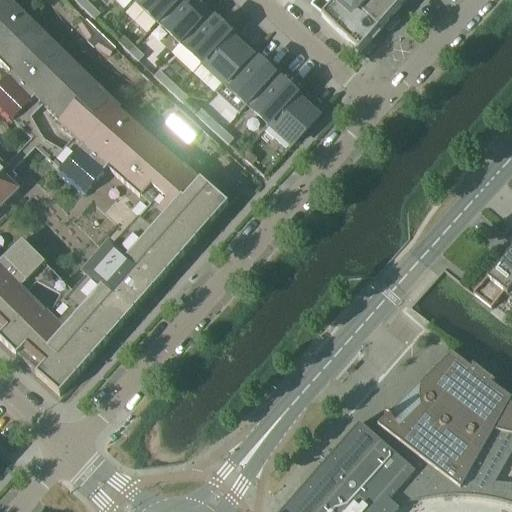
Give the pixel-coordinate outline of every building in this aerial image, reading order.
[(178,176),(183,170),(174,161),(120,113),(121,112),(6,0),(0,0),(0,66),(9,76),(10,75),(12,77),(0,89),(0,113),(12,125),(12,124),(35,101),(43,108),(60,125),(57,128),(74,142),(82,149),(60,174),(60,175),(84,196),(85,197),(107,172),(139,200),(151,188),(160,196),(170,184),(169,184),(177,175),(178,176)] [(90,7),(82,0),(71,0),(84,13),(90,7)] [(157,25),(181,0),(139,0),(135,4),(157,25)] [(181,0),(157,25),(179,46),(211,12),(198,0),(181,0)] [(336,0),(339,2),(321,23),(359,56),(407,0),(336,0)] [(100,17),(90,7),(84,13),(94,23),(100,17)] [(201,67),(233,32),(211,12),(179,46),(201,67)] [(87,24),(79,30),(87,42),(91,39),(92,40),(98,46),(99,47),(96,51),(108,58),(109,59),(114,51),(87,24)] [(233,32),(201,67),(223,88),(255,53),(233,32)] [(134,49),(123,39),(118,45),(128,55),(134,49)] [(144,59),(134,49),(128,55),(138,65),(144,59)] [(245,108),(277,73),(255,53),(223,88),(245,108)] [(268,129),(300,93),(277,73),(245,108),(268,129)] [(178,91),(159,74),(153,79),(173,97),(178,91)] [(188,101),(178,91),(173,97),(183,107),(188,101)] [(291,149),(323,114),(300,93),(268,129),(291,149)] [(223,132),(213,123),(207,129),(218,138),(223,132)] [(233,142),(223,132),(218,138),(228,148),(233,142)] [(256,162),(246,153),(240,159),(251,168),(256,162)] [(144,215),(113,249),(109,245),(80,278),(85,282),(72,296),(51,320),(50,319),(25,295),(21,291),(44,268),(45,267),(21,243),(16,249),(0,264),(0,210),(17,194),(18,193),(10,185),(0,175),(0,344),(15,359),(15,358),(18,361),(36,377),(36,378),(59,399),(135,312),(139,308),(148,298),(152,294),(228,208),(184,169),(183,170),(178,176),(177,175),(169,184),(170,184),(160,196),(149,209),(144,215)] [(504,295),(511,301),(511,268),(504,262),(473,297),(491,311),(504,295)] [(379,430),(372,438),(431,493),(438,492),(440,499),(453,498),(466,499),(479,500),(491,502),(504,505),(507,490),(500,489),(492,489),(511,453),(511,409),(509,406),(511,402),(492,388),(494,384),(472,367),(470,371),(451,356),(377,429),(379,430)] [(398,511),(396,510),(399,509),(404,507),(409,506),(413,504),(418,503),(423,502),(427,501),(431,501),(440,499),(438,492),(431,493),(372,438),(359,426),(283,511),(398,511)]
